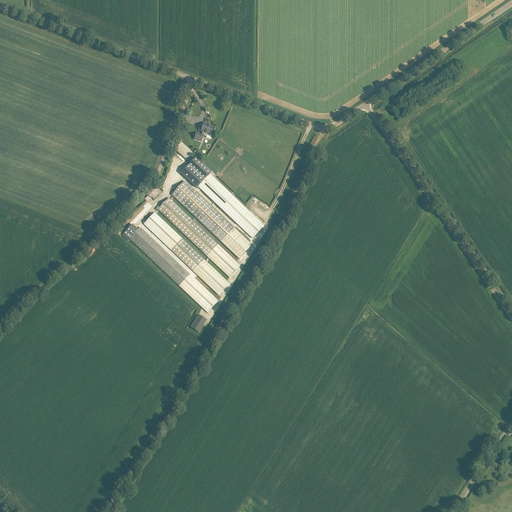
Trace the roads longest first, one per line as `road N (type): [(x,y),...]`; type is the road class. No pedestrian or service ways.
road 1 (track): [(322,127),(294,210),(108,511)]
road 2 (unclassified): [(367,104),(319,127),(0,6)]
road 3 (unclassified): [(511,314),(367,104)]
road 4 (unclassified): [(367,104),(511,4)]
road 5 (track): [(381,110),(511,18)]
road 6 (track): [(195,79),(150,193)]
